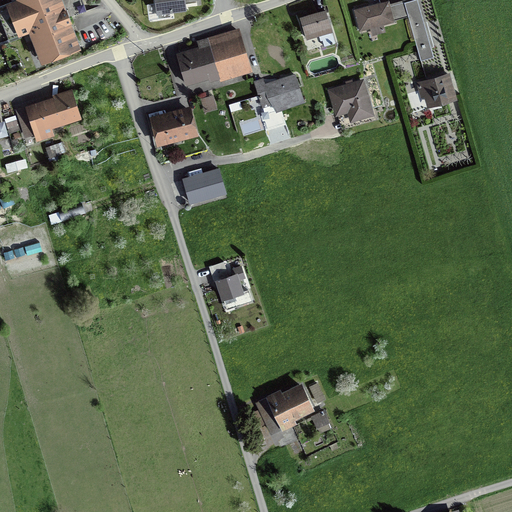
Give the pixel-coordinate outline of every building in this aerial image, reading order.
[(8,0),(6,1),(6,3),(0,5),(0,18),(8,38),(29,30),(41,61),(81,46),(63,0),(8,0)] [(154,0),(156,13),(187,9),(186,1),(194,0),(154,0)] [(395,20),(390,3),(389,0),(381,0),(353,8),(360,31),(370,28),(372,35),(386,31),(384,23),(395,20)] [(420,0),(399,0),(390,3),(395,20),(409,17),(421,60),(434,57),(432,47),(441,44),(434,18),(426,21),(420,0)] [(326,7),(300,14),(307,38),(308,37),(309,40),(320,37),(321,40),(322,39),(324,45),(336,42),(326,7)] [(198,45),(208,77),(209,81),(219,78),(220,81),(253,71),(239,26),(197,39),(198,45)] [(186,84),(208,77),(198,45),(176,51),(186,84)] [(263,76),(253,80),(262,107),(273,103),(275,111),(305,101),(295,71),(265,81),(263,76)] [(450,71),(415,81),(420,98),(423,97),(426,107),(458,98),(450,71)] [(346,83),(328,88),(335,115),(347,112),(350,121),(375,114),(364,77),(353,80),(352,78),(345,80),(346,83)] [(53,95),(15,108),(24,135),(22,135),(25,143),(34,140),(32,134),(35,134),(37,141),(55,135),(52,127),(82,117),(72,87),(52,93),(53,95)] [(214,94),(201,97),(205,112),(218,108),(214,94)] [(191,104),(149,114),(157,145),(161,144),(162,148),(174,145),(173,140),(199,134),(191,104)] [(20,128),(15,115),(5,118),(9,132),(20,128)] [(69,157),(63,140),(45,146),(52,163),(69,157)] [(220,166),(182,177),(190,203),(227,192),(220,166)] [(0,209),(15,203),(10,193),(0,197),(0,209)] [(86,213),(83,203),(53,214),(57,223),(86,213)] [(232,273),(215,278),(222,299),(245,292),(240,279),(246,277),(242,264),(230,268),(232,273)] [(315,407),(302,380),(282,390),(280,387),(266,394),(267,396),(255,401),(259,409),(253,411),(260,425),(266,423),(271,434),(298,421),(295,417),(315,407)] [(317,402),(326,398),(317,381),(309,386),(317,402)] [(324,409),(311,415),(320,433),(332,427),(324,409)]
